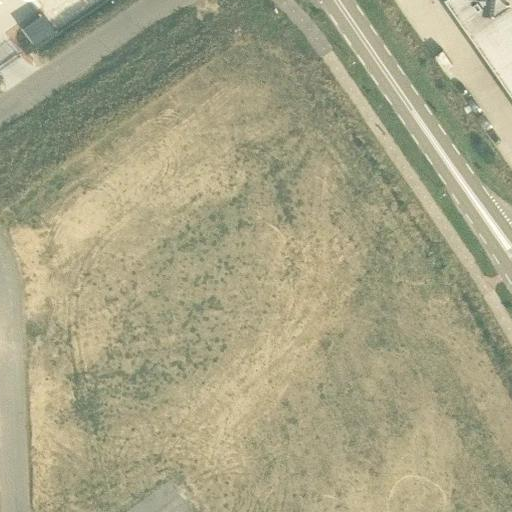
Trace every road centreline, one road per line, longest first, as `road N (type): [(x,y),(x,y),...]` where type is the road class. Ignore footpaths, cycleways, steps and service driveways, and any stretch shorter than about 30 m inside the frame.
road 1 (tertiary): [(511,257),(336,0)]
road 2 (unclassified): [(0,260),(12,511)]
road 3 (unclassified): [(0,109),(167,0)]
